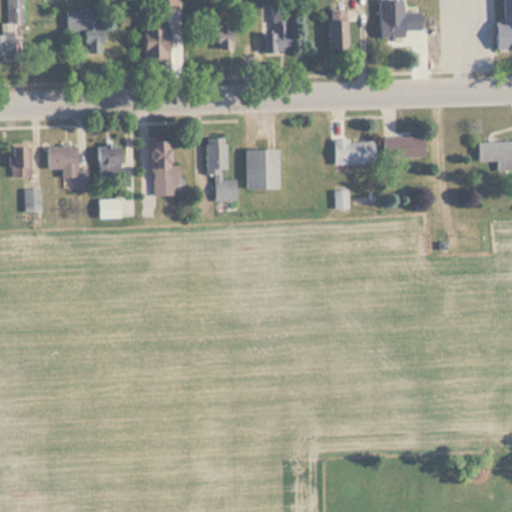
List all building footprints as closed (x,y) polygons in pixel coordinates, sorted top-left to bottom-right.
[(19,0),(3,0),(4,24),(0,24),(0,56),(21,56),(19,0)] [(511,0),(499,0),(499,24),(492,24),(492,54),(511,54),(511,0)] [(376,1),(376,39),(400,39),(400,32),(416,32),(415,12),(401,13),(401,1),(376,1)] [(99,28),(94,28),(93,10),(63,11),(63,33),(79,33),(79,54),(99,54),(99,28)] [(325,51),(344,51),(344,10),(325,10),(325,51)] [(261,54),(284,54),(285,12),(262,12),(261,54)] [(212,53),(231,53),(231,25),(212,25),(212,53)] [(138,60),(164,60),(164,28),(138,28),(138,60)] [(381,138),(381,158),(422,158),(422,138),(381,138)] [(233,180),(223,180),(222,139),(202,139),(203,175),(212,174),(212,202),(234,202),(233,180)] [(330,164),(371,164),(371,141),(330,141),(330,164)] [(168,142),(148,142),(148,196),(168,196),(168,142)] [(511,143),(474,143),(474,162),(494,162),(494,176),(511,176),(511,143)] [(43,148),(44,169),(58,169),(58,179),(71,179),(71,189),(85,189),(85,170),(74,170),(73,147),(43,148)] [(28,148),(8,148),(8,178),(28,178),(28,148)] [(242,191),(275,191),(275,150),(242,150),(242,191)] [(96,181),(118,180),(116,155),(94,156),(96,181)] [(38,189),(21,189),(21,212),(38,212),(38,189)] [(96,218),(116,218),(116,201),(96,201),(96,218)]
